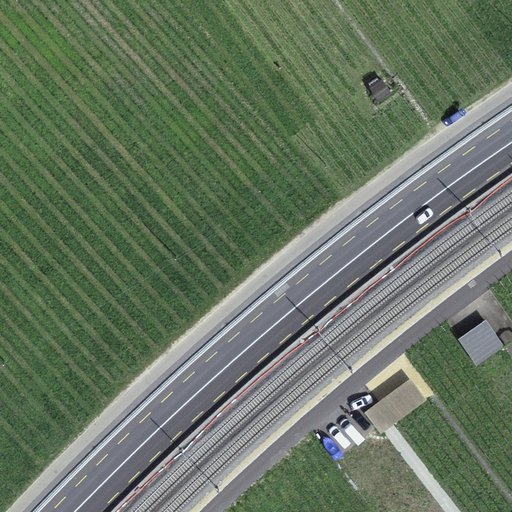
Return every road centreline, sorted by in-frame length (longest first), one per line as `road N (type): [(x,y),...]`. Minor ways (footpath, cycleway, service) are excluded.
road 1 (track): [(22,511),(115,412),(303,254),(511,97)]
road 2 (primary): [(511,140),(289,309),(72,511)]
road 3 (unclassified): [(221,511),(336,399),(511,259)]
